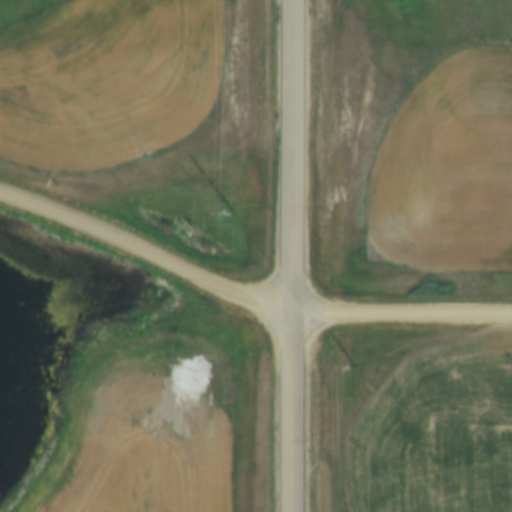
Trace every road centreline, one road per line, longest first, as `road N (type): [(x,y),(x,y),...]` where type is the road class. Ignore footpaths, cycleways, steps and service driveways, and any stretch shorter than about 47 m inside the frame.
road 1 (residential): [(0,191),(162,256),(245,300),(292,312),(511,316)]
road 2 (tertiary): [(292,0),(291,511)]
